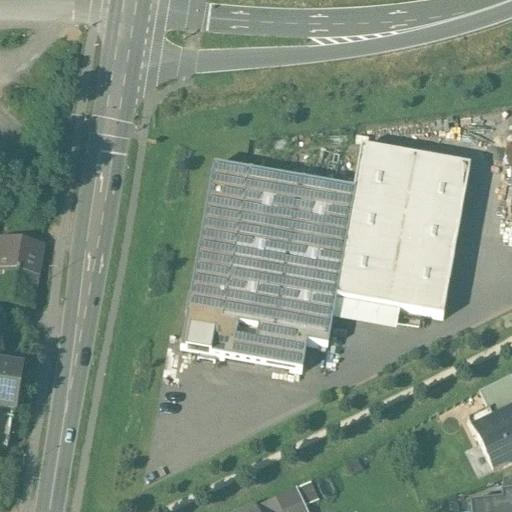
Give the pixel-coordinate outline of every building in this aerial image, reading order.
[(468,173),(360,154),(353,196),(354,196),(335,303),(399,315),(440,322),(468,173)] [(353,196),(212,171),(179,356),(197,359),(197,363),(214,366),(215,362),(301,378),(306,350),(326,353),(331,326),(335,303),(354,196),(353,196)] [(40,248),(0,242),(0,243),(0,273),(35,279),(40,248)] [(35,279),(0,273),(0,304),(30,310),(35,279)] [(331,326),(395,337),(399,315),(335,303),(331,326)] [(0,451),(5,452),(11,416),(13,416),(19,375),(0,372),(0,451)] [(493,427),(511,417),(511,384),(510,381),(478,397),(487,415),(493,427)] [(473,437),(493,427),(487,415),(467,425),(473,437)] [(492,476),(511,465),(511,417),(493,427),(473,437),(492,476)] [(309,485),(295,492),(303,509),(317,503),(309,485)] [(295,492),(255,510),(256,511),(304,511),(303,509),(295,492)] [(500,506),(470,509),(469,511),(511,511),(511,497),(501,498),(500,506)]
